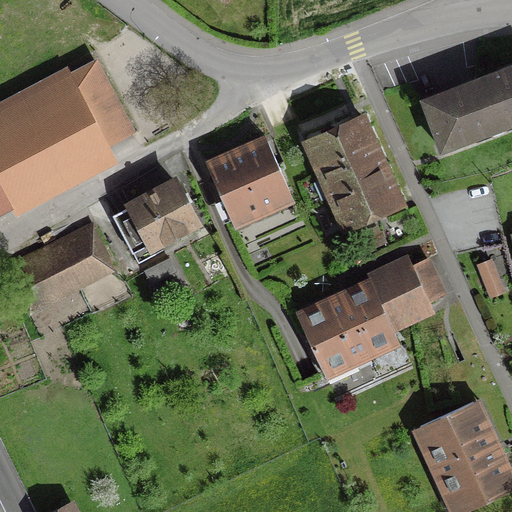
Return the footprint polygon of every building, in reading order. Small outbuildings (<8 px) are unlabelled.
[(0,207),(8,203),(6,198),(129,133),(93,63),(0,111),(0,207)] [(511,123),(511,67),(421,102),(440,151),(511,123)] [(362,120),(305,145),(341,228),(399,202),(362,120)] [(289,195),(266,142),(206,168),(230,222),(289,195)] [(128,206),(128,207),(111,217),(127,247),(145,238),(150,248),(195,224),(172,182),(128,206)] [(26,281),(15,287),(30,317),(41,311),(38,305),(110,269),(91,232),(20,268),(26,281)] [(425,259),(404,269),(344,297),(297,319),(321,372),(395,338),(387,322),(442,296),(425,259)] [(176,279),(168,260),(144,272),(153,291),(176,279)] [(489,261),(477,266),(484,285),(496,280),(489,261)] [(418,427),(457,511),(462,511),(511,490),(471,402),(418,427)]
